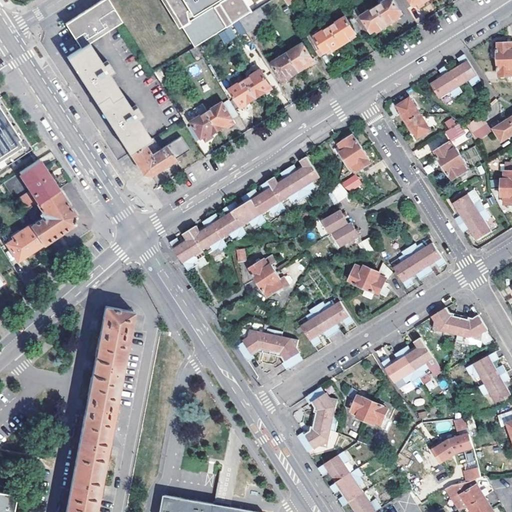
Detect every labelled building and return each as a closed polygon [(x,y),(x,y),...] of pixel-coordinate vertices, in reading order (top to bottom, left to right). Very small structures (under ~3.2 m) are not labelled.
[(103,0),(85,12),(66,24),(82,48),(89,44),(122,22),(108,0),(103,0)] [(164,0),(194,48),(197,46),(228,27),(214,5),(210,0),(164,0)] [(404,13),(395,0),(389,0),(379,7),(390,26),(402,18),(401,16),(404,13)] [(247,31),(248,32),(269,20),(261,7),(240,20),(247,31)] [(390,26),(379,7),(357,21),(363,30),(366,35),(371,31),(373,33),(377,31),(379,33),(390,26)] [(357,21),(353,14),(332,27),(343,45),(351,40),(350,39),(363,30),(357,21)] [(315,34),(309,37),(310,40),(320,55),(321,56),(334,48),(335,50),(343,45),(332,27),(317,37),(315,34)] [(241,35),(251,52),(257,48),(248,32),(247,31),(241,35)] [(320,55),(310,40),(289,53),(301,72),(316,62),(314,59),(320,55)] [(499,71),(499,76),(511,75),(511,43),(497,44),(497,50),(496,50),(497,71),(499,71)] [(113,128),(129,153),(130,152),(145,142),(150,139),(137,119),(142,115),(136,105),(131,109),(109,74),(114,71),(108,62),(103,66),(89,44),(82,48),(68,58),(85,85),(113,128)] [(190,50),(198,62),(204,58),(197,46),(194,48),(190,50)] [(273,63),(285,82),(301,72),(289,53),(273,63)] [(429,84),(439,100),(450,93),(454,98),(461,93),(458,88),(468,82),(472,87),(480,81),(463,55),(457,59),(461,65),(449,72),(445,67),(439,71),(442,76),(429,84)] [(154,73),(161,84),(167,80),(161,68),(154,73)] [(274,89),(262,71),(247,80),(259,98),(274,89)] [(247,80),(226,93),(230,100),(237,112),(259,98),(247,80)] [(0,168),(28,150),(39,143),(15,106),(11,109),(0,92),(0,168)] [(415,131),(419,137),(431,129),(413,99),(400,106),(404,113),(402,114),(413,132),(415,131)] [(237,112),(230,100),(209,113),(220,131),(228,126),(227,124),(234,120),(234,118),(239,115),(237,112)] [(188,128),(197,142),(210,134),(212,136),(220,131),(209,113),(196,121),(196,123),(188,128)] [(469,124),(473,132),(487,123),(482,114),(469,124)] [(493,124),(504,141),(511,135),(511,120),(509,116),(500,121),(499,120),(493,124)] [(164,167),(177,159),(199,145),(197,142),(188,128),(182,119),(150,139),(145,142),(130,152),(142,173),(147,174),(151,175),(164,167)] [(493,131),(487,123),(473,132),(477,141),(493,131)] [(446,133),(453,143),(466,132),(459,124),(446,133)] [(342,152),(351,167),(353,165),(357,172),(371,163),(367,158),(369,157),(359,139),(356,140),(353,135),(339,144),(343,151),(342,152)] [(431,150),(439,143),(434,138),(427,145),(431,150)] [(451,174),(454,179),(468,170),(463,163),(466,162),(457,148),(455,150),(451,144),(437,153),(439,157),(438,158),(449,175),(451,174)] [(472,162),(480,158),(474,146),(466,150),(472,162)] [(185,240),(172,248),(185,268),(225,243),(222,239),(230,234),(233,240),(245,232),(242,227),(256,218),(256,219),(275,206),(279,212),(285,208),(281,202),(291,196),(295,202),(323,184),(305,157),(298,161),(301,167),(277,182),(274,176),(261,185),(264,190),(199,230),(196,225),(181,234),(185,240)] [(36,162),(20,173),(32,191),(16,202),(23,213),(38,203),(58,189),(39,160),(36,162)] [(283,177),(295,171),(292,166),(281,173),(283,177)] [(507,195),(506,204),(511,204),(511,171),(509,171),(508,179),(505,179),(503,195),(507,195)] [(349,193),(363,185),(356,174),(342,182),(349,193)] [(341,184),(327,192),(334,204),(348,196),(341,184)] [(43,218),(31,226),(43,244),(59,234),(74,224),(75,220),(76,216),(58,189),(38,203),(44,212),(41,214),(43,218)] [(469,227),(477,239),(491,231),(483,218),(488,215),(479,201),(474,204),(467,193),(453,201),(460,213),(454,217),(463,231),(469,227)] [(325,224),(333,237),(336,235),(349,227),(346,221),(343,218),(341,214),(325,224)] [(18,260),(43,244),(31,226),(30,224),(13,236),(14,239),(7,244),(18,260)] [(349,227),(336,235),(345,249),(360,238),(359,236),(357,233),(352,225),(349,227)] [(3,237),(7,244),(14,239),(13,236),(10,232),(3,237)] [(336,235),(333,237),(342,251),(345,249),(336,235)] [(368,239),(361,242),(365,252),(373,249),(368,239)] [(396,267),(409,288),(415,283),(412,278),(418,274),(421,280),(434,271),(431,266),(437,262),(441,267),(446,263),(433,243),(427,248),(423,243),(418,246),(417,244),(404,252),(405,254),(400,258),(403,263),(396,267)] [(240,252),(243,264),(250,263),(248,251),(240,252)] [(256,275),(262,284),(279,273),(275,267),(279,264),(275,257),(254,270),(257,274),(256,275)] [(357,265),(351,281),(356,283),(355,285),(376,293),(377,291),(381,293),(387,278),(391,279),(393,272),(385,261),(381,271),(366,265),(364,268),(357,265)] [(269,293),(272,298),(285,290),(286,291),(292,287),(286,278),(283,280),(279,273),(262,284),(268,294),(269,293)] [(324,305),(322,302),(316,306),(334,335),(341,330),(337,324),(341,321),(343,320),(347,326),(353,322),(340,302),(333,306),(329,301),(324,305)] [(301,327),(314,347),(321,343),(316,336),(323,332),(327,339),(334,335),(316,306),(309,310),(311,313),(306,316),(309,321),(301,327)] [(435,320),(433,328),(477,339),(478,334),(486,329),(477,314),(475,316),(473,317),(450,311),(447,306),(431,316),(435,320)] [(94,511),(98,492),(103,493),(104,489),(105,485),(100,485),(106,453),(111,454),(111,450),(112,446),(108,446),(133,312),(105,307),(102,324),(97,323),(96,327),(96,331),(100,331),(94,363),(90,362),(89,365),(88,369),(93,370),(87,403),(82,401),(81,403),(81,408),(86,409),(66,511),(94,511)] [(238,346),(248,362),(255,357),(253,355),(259,351),(271,354),(282,357),(285,362),(282,363),(287,371),(303,361),(299,354),(300,353),(297,348),(298,341),(282,337),(283,332),(268,329),(267,333),(251,330),(249,337),(244,340),(245,342),(238,346)] [(388,358),(383,362),(396,382),(404,377),(406,381),(410,378),(413,382),(426,373),(424,370),(428,367),(426,362),(434,357),(421,337),(415,341),(419,347),(415,350),(412,351),(408,346),(395,354),(398,360),(393,363),(389,358),(388,358)] [(496,352),(467,368),(470,375),(473,373),(477,379),(481,377),(483,381),(505,369),(504,365),(497,368),(494,363),(500,359),(496,352)] [(505,382),(511,379),(505,369),(483,381),(479,384),(483,394),(489,391),(496,404),(511,395),(505,382)] [(306,431),(299,436),(310,452),(316,448),(317,449),(322,445),(330,447),(333,430),(338,431),(341,415),(336,415),(339,398),(332,396),(328,391),(327,392),(323,386),(307,396),(311,403),(314,402),(317,406),(314,420),(312,430),(307,434),(306,431)] [(359,395),(352,410),(359,413),(358,416),(374,423),(375,421),(383,425),(390,409),(385,407),(385,405),(365,396),(364,397),(359,395)] [(457,431),(459,435),(466,431),(464,421),(456,422),(457,431)] [(443,444),(441,442),(434,447),(444,461),(458,453),(465,451),(473,449),(469,436),(449,440),(443,444)] [(473,449),(465,451),(468,465),(476,463),(473,449)] [(322,469),(325,475),(331,471),(338,483),(332,487),(337,493),(343,490),(347,496),(341,500),(346,506),(351,503),(357,511),(380,511),(383,510),(378,502),(373,505),(360,486),(365,483),(362,478),(366,475),(362,468),(353,474),(346,465),(351,462),(346,453),(322,469)] [(463,473),(466,483),(477,482),(480,481),(478,471),(463,473)] [(449,488),(461,509),(469,505),(485,496),(477,482),(455,486),(454,485),(449,488)] [(0,491),(0,511),(13,511),(16,494),(0,491)] [(166,496),(163,511),(252,511),(227,507),(166,496)] [(469,505),(473,511),(484,511),(492,507),(485,496),(469,505)]
